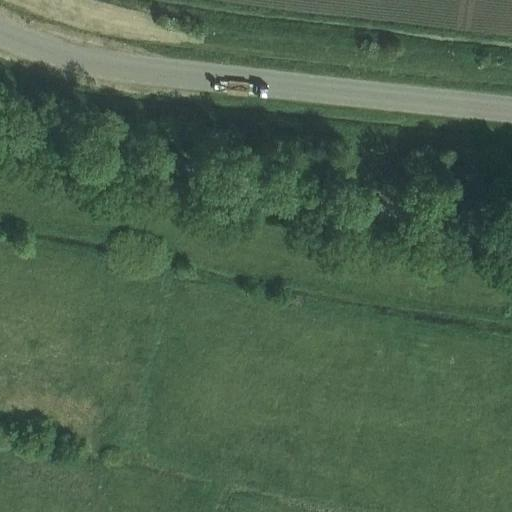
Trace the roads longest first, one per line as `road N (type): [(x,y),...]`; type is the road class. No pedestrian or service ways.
road 1 (unclassified): [(511,226),(359,209),(0,122)]
road 2 (tertiary): [(511,113),(101,71),(0,37)]
